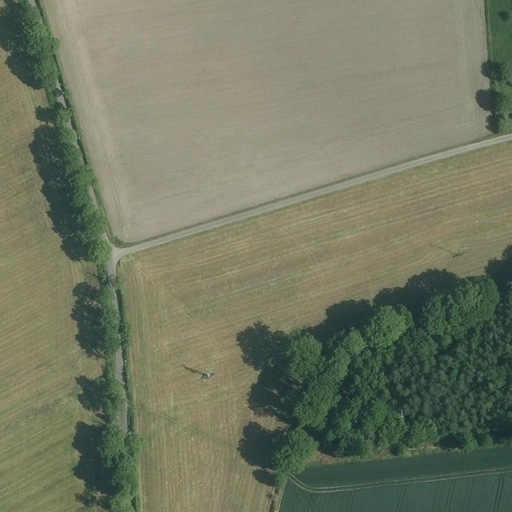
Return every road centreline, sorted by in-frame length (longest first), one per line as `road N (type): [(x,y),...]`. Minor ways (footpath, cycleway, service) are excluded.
road 1 (unclassified): [(125,511),(112,266),(33,0)]
road 2 (track): [(121,404),(336,342)]
